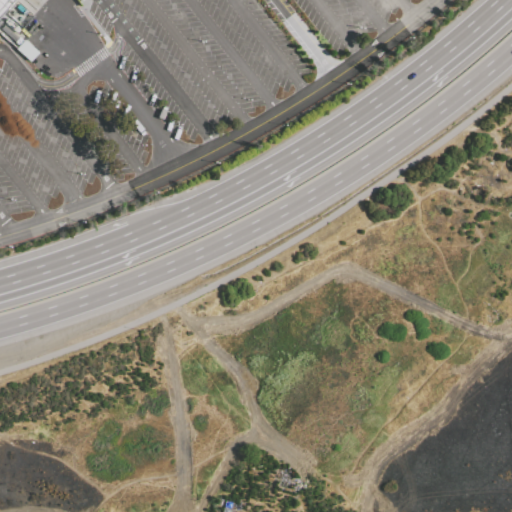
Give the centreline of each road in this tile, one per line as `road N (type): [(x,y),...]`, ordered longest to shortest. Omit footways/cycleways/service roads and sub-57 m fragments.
road 1 (trunk): [(0,328),(144,280),(258,227),(417,128),(511,49)]
road 2 (trunk): [(505,0),(344,128),(141,236)]
road 3 (trunk): [(141,236),(0,284)]
